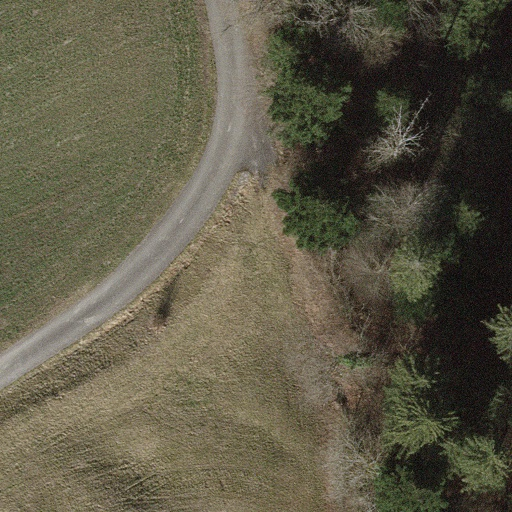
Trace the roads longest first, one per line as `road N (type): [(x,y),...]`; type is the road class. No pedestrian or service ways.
road 1 (track): [(217,0),(248,144),(155,256),(0,375)]
road 2 (track): [(248,144),(341,361),(380,431),(417,468),(491,511)]
